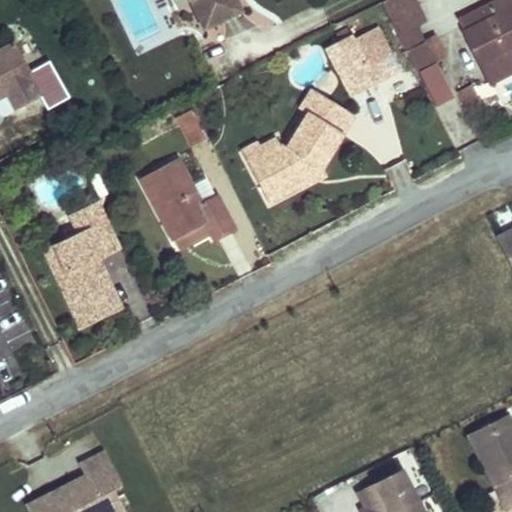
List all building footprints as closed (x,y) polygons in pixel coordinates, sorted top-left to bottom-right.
[(395,0),(366,0),(389,46),(406,38),(390,3),(395,0)] [(511,0),(457,0),(459,1),(447,7),(474,58),(504,42),(494,24),(511,14),(511,0)] [(375,49),(366,32),(344,44),(327,13),(301,28),(327,76),(375,49)] [(0,41),(0,95),(22,85),(0,41)] [(235,134),(259,176),(288,159),(283,150),(306,137),(332,96),(297,75),(274,112),(266,117),(235,134)] [(176,111),(164,89),(156,93),(168,115),(176,111)] [(189,110),(171,118),(186,148),(203,140),(189,110)] [(229,123),(235,134),(266,117),(262,110),(245,119),(243,115),(229,123)] [(118,158),(149,220),(182,203),(188,216),(192,224),(213,213),(195,176),(182,183),(159,137),(118,158)] [(311,146),(306,137),(283,150),(288,159),(311,146)] [(29,248),(61,308),(99,289),(89,270),(82,274),(69,248),(75,244),(94,234),(71,190),(42,205),(51,223),(32,234),(37,244),(29,248)] [(182,203),(149,220),(156,233),(188,216),(182,203)] [(511,277),(511,222),(491,232),(511,277)] [(24,238),(29,248),(37,244),(32,234),(24,238)] [(75,244),(69,248),(82,274),(89,270),(75,244)] [(511,477),(511,434),(505,422),(491,394),(452,414),(478,464),(496,455),(509,479),(511,477)] [(400,511),(416,504),(385,442),(345,462),(353,477),(348,479),(342,482),(358,511),(363,511),(364,511),(370,509),(371,511),(400,511)] [(77,479),(20,504),(23,511),(127,511),(99,450),(70,463),(77,479)] [(509,479),(496,455),(478,464),(490,489),(509,479)] [(353,477),(345,462),(340,464),(348,479),(353,477)]
